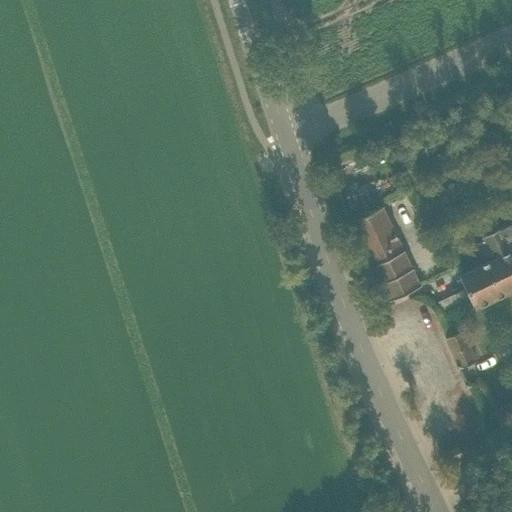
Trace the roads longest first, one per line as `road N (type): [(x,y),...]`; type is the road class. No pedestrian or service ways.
road 1 (tertiary): [(305,200),(430,511)]
road 2 (track): [(284,135),(511,37)]
road 3 (tertiary): [(305,200),(238,0)]
